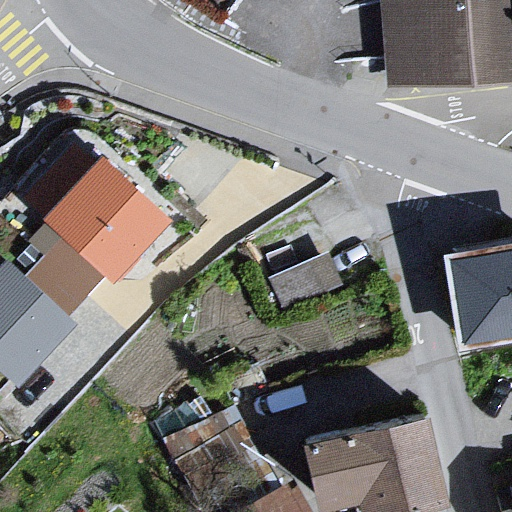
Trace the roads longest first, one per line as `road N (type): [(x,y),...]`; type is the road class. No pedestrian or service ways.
road 1 (residential): [(78,0),(127,38),(198,71),(410,153)]
road 2 (residential): [(420,156),(405,193),(405,236),(478,511)]
